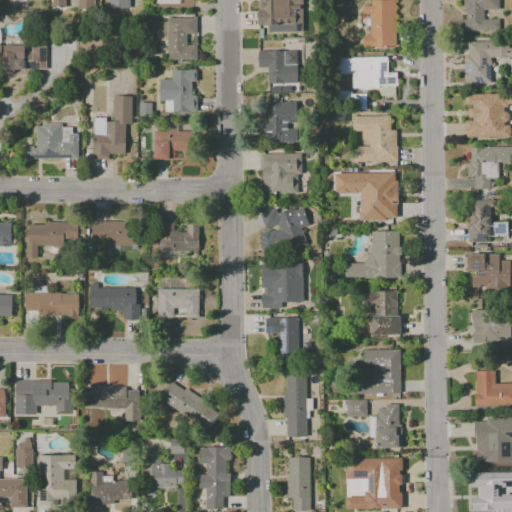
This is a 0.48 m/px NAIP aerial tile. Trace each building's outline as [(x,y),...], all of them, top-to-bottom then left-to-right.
[(93,9),(93,0),(51,0),(51,8),(65,8),(64,0),(76,0),(76,9),(93,9)] [(107,0),(107,9),(129,9),(129,0),(107,0)] [(267,33),(303,32),(302,0),(256,0),(257,25),(266,25),(267,33)] [(394,0),(370,0),(370,6),(362,6),(362,14),(370,14),(370,35),(362,35),(362,47),(395,47),(394,0)] [(498,31),(498,20),(483,19),(483,10),(498,10),(498,0),(463,0),(463,31),(498,31)] [(195,17),(166,18),(167,60),(196,59),(195,46),(186,46),(186,34),(195,34),(195,17)] [(511,74),(511,47),(508,48),(508,42),(464,42),(464,84),(490,84),(490,58),(506,58),(506,74),(511,74)] [(0,69),(45,70),(45,46),(0,45),(0,69)] [(257,50),(257,67),(267,68),(266,84),(296,84),(297,51),(257,50)] [(386,57),(336,58),(337,74),(351,74),(352,88),(396,87),(396,73),(387,73),(386,57)] [(196,112),(196,95),(191,95),(191,82),(196,81),(195,70),(170,70),(170,79),(158,79),(159,101),(164,101),(164,112),(196,112)] [(464,94),(464,106),(468,106),(468,120),(464,120),(465,138),(509,137),(509,126),(511,126),(510,93),(464,94)] [(124,154),(125,124),(130,124),(131,97),(113,96),(112,119),(92,119),(92,158),(108,159),(108,154),(124,154)] [(294,102),(264,102),(265,119),(258,119),(259,143),(298,142),(298,128),(294,128),(294,102)] [(351,116),(351,132),(369,132),(369,147),(355,147),(356,162),(396,162),(396,130),(390,130),(390,116),(351,116)] [(75,158),(75,125),(34,125),(34,147),(22,147),(22,159),(75,158)] [(153,129),(153,160),(191,160),(191,129),(153,129)] [(511,147),(468,148),(468,176),(473,176),(474,189),(489,189),(489,179),(498,179),(497,163),(511,162),(511,147)] [(261,194),(297,193),(296,174),(301,174),(300,153),(260,154),(261,194)] [(396,173),(334,173),(334,193),(358,193),(358,220),(396,220),(396,173)] [(469,201),(470,222),(466,222),(466,243),(490,242),(489,206),(493,206),(493,200),(469,201)] [(263,257),(305,244),(301,228),(308,226),(302,206),(276,214),(275,209),(259,214),(264,231),(256,233),(263,257)] [(0,245),(10,246),(11,221),(0,221),(0,245)] [(91,238),(105,239),(105,245),(135,246),(136,222),(91,221),(91,238)] [(37,245),(77,246),(77,223),(27,222),(26,258),(37,258),(37,245)] [(197,223),(185,223),(185,232),(172,232),(172,223),(156,223),(157,254),(198,253),(197,223)] [(343,263),(343,279),(399,279),(399,231),(369,231),(369,263),(343,263)] [(498,254),(469,254),(470,287),(481,287),(481,293),(509,292),(509,261),(498,261),(498,254)] [(301,302),(302,264),(262,263),(262,293),(260,293),(260,308),(281,309),(281,302),(301,302)] [(122,320),(139,320),(139,304),(135,303),(135,288),(96,287),(96,284),(88,283),(88,309),(122,310),(122,320)] [(198,318),(198,289),(157,288),(156,317),(198,318)] [(397,291),(360,291),(360,303),(369,303),(369,336),(398,335),(397,291)] [(78,293),(24,294),(24,310),(37,310),(37,316),(78,316),(78,293)] [(0,294),(0,318),(11,318),(11,295),(0,294)] [(471,311),(471,339),(509,340),(510,312),(471,311)] [(297,317),(264,318),(265,333),(277,333),(278,363),(298,362),(297,317)] [(362,350),(363,366),(371,366),(371,379),(356,379),(356,394),(400,393),(399,349),(362,350)] [(474,406),(511,405),(511,383),(495,384),(495,371),(474,371),(474,406)] [(306,437),(305,374),(283,374),(284,437),(306,437)] [(55,406),(54,413),(71,414),(72,382),(14,380),(13,414),(35,415),(35,406),(55,406)] [(207,431),(220,413),(171,381),(158,399),(207,431)] [(123,409),(123,422),(138,422),(139,388),(84,386),(84,408),(123,409)] [(365,400),(345,400),(345,416),(365,416),(365,400)] [(399,406),(374,406),(375,448),(400,448),(399,406)] [(511,462),(511,441),(511,440),(511,418),(474,419),(474,462),(511,462)] [(29,507),(29,440),(15,440),(15,479),(0,479),(0,500),(9,500),(9,507),(29,507)] [(205,509),(222,509),(222,497),(229,497),(229,473),(225,473),(225,460),(230,461),(230,447),(197,447),(197,464),(205,464),(205,475),(197,475),(197,489),(205,489),(205,509)] [(75,480),(63,480),(63,470),(74,470),(73,455),(37,455),(38,505),(75,505),(75,480)] [(292,511),(309,511),(308,457),(285,457),(286,498),(291,498),(292,511)] [(401,509),(400,458),(343,459),(344,479),(356,479),(356,496),(344,496),(344,510),(401,509)] [(155,488),(180,489),(180,470),(169,470),(169,464),(160,463),(160,460),(143,460),(142,495),(154,495),(155,488)] [(90,504),(114,504),(114,500),(129,500),(128,481),(101,481),(101,472),(89,472),(90,504)] [(471,511),(511,509),(511,494),(504,495),(504,487),(511,486),(511,472),(468,473),(469,488),(476,488),(477,498),(470,498),(471,511)]
